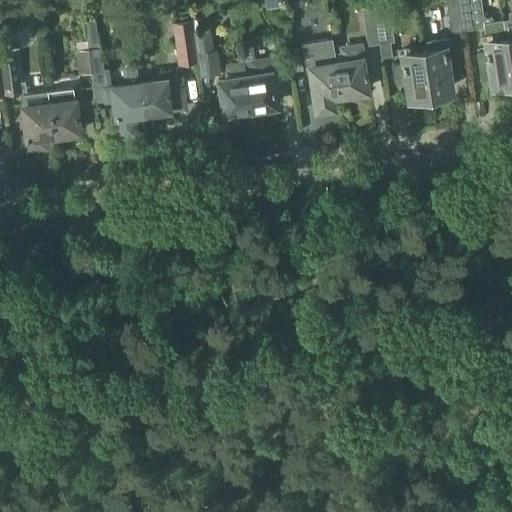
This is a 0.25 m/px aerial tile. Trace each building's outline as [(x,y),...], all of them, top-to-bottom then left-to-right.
[(265,0),(267,8),(280,6),(278,0),(265,0)] [(446,0),(451,30),(463,29),(458,0),(446,0)] [(492,76),(493,80),(511,77),(506,36),(503,17),(493,19),(492,15),(487,16),(484,13),(481,0),(458,0),(463,29),(484,25),(487,47),(485,47),(486,49),(478,50),(479,57),(481,56),(482,64),(480,64),(482,77),(492,76)] [(373,9),(379,43),(381,57),(391,55),(389,41),(393,40),(389,6),(373,9)] [(510,16),(503,17),(506,36),(511,77),(511,8),(509,9),(510,16)] [(367,44),(379,43),(373,9),(362,10),(367,44)] [(88,19),(84,19),(90,68),(94,100),(114,98),(114,103),(115,103),(113,85),(110,85),(108,66),(104,67),(100,45),(99,46),(96,25),(98,24),(97,18),(88,19)] [(179,64),(197,61),(191,19),(173,22),(179,64)] [(211,27),(194,29),(200,74),(221,71),(220,66),(217,47),(214,48),(211,27)] [(333,38),(303,42),(307,67),(311,67),(317,107),(333,105),(331,93),(342,92),(337,60),(333,38)] [(422,49),(428,90),(451,86),(446,54),(445,45),(444,45),(443,38),(431,40),(432,47),(422,49)] [(255,61),(253,44),(242,46),(247,74),(245,74),(250,106),(275,102),(269,59),(255,61)] [(337,60),(342,92),(366,88),(360,45),(344,47),(345,58),(337,60)] [(428,90),(422,49),(412,50),(412,47),(402,48),(404,59),(402,59),(403,62),(395,63),(397,78),(407,76),(409,93),(428,90)] [(80,70),(90,68),(87,49),(78,50),(80,70)] [(54,132),(48,89),(27,92),(25,80),(20,80),(17,57),(1,59),(5,92),(21,90),(26,131),(27,137),(28,137),(29,147),(45,145),(43,133),(54,132)] [(136,133),(133,111),(142,110),(139,82),(140,82),(137,62),(123,64),(125,83),(113,85),(115,103),(114,103),(115,113),(114,113),(115,116),(117,116),(119,135),(136,133)] [(222,77),(220,78),(224,105),(222,105),(224,113),(225,112),(226,121),(242,119),(241,107),(250,106),(245,74),(247,74),(245,62),(220,66),(221,71),(222,77)] [(139,82),(142,110),(183,105),(181,89),(166,91),(164,79),(140,82),(139,82)] [(48,89),(54,132),(78,129),(72,86),(48,89)]
